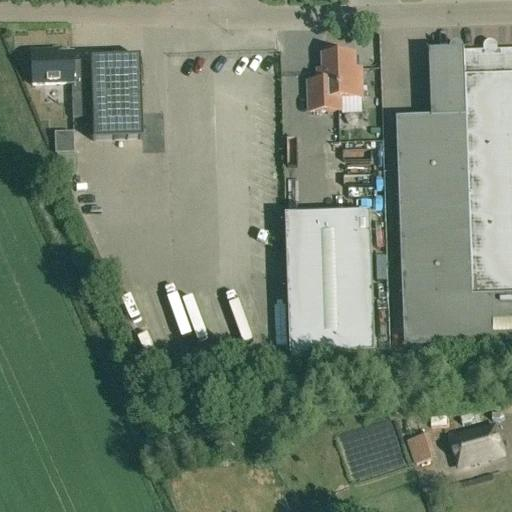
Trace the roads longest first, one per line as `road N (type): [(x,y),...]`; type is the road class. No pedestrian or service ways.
road 1 (unclassified): [(511,12),(229,19)]
road 2 (unclassified): [(229,19),(0,13)]
